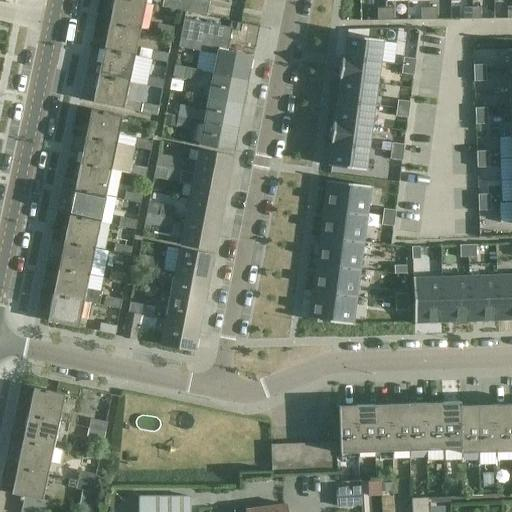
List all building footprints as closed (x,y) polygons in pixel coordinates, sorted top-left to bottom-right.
[(143,5),(118,0),(113,0),(108,26),(138,32),(143,5)] [(162,0),(161,7),(206,17),(209,2),(200,0),(179,0),(179,2),(178,1),(171,0),(162,0)] [(472,7),(464,7),(464,20),(472,20),(472,7)] [(480,7),(472,7),(472,20),(480,20),(480,7)] [(393,8),(385,9),(386,21),(394,21),(393,8)] [(429,8),(421,8),(421,20),(429,20),(429,8)] [(437,8),(429,8),(429,20),(437,20),(437,8)] [(385,9),(377,9),(377,21),(386,21),(385,9)] [(226,77),(247,81),(252,57),(227,52),(231,28),(185,19),(179,47),(215,55),(212,70),(219,72),(218,79),(225,80),(226,77)] [(157,25),(156,33),(172,37),(174,28),(157,25)] [(138,32),(108,26),(103,53),(132,58),(138,32)] [(343,57),(343,58),(380,63),(382,42),(384,42),(384,40),(345,35),(344,37),(346,37),(343,57)] [(153,51),(151,60),(167,63),(169,54),(153,51)] [(132,58),(103,53),(97,79),(127,85),(132,58)] [(342,57),(339,80),(340,80),(340,79),(377,84),(380,63),(343,58),(343,57),(342,57)] [(403,58),(402,66),(415,67),(416,59),(403,58)] [(201,71),(175,65),(173,78),(199,83),(201,71)] [(485,65),(473,65),(473,74),(486,73),(485,65)] [(402,66),(401,74),(413,75),(415,67),(402,66)] [(219,72),(212,70),(207,97),(243,104),(247,81),(226,77),(225,80),(218,79),(219,72)] [(486,73),(473,74),(474,82),(486,81),(486,73)] [(148,78),(146,86),(162,89),(164,81),(148,78)] [(127,85),(97,79),(92,103),(122,109),(127,85)] [(340,80),(337,101),(374,105),(377,84),(340,79),(340,80)] [(243,104),(207,97),(205,111),(180,105),(178,116),(192,119),(203,122),(202,125),(209,126),(210,118),(217,120),(217,123),(238,127),(243,104)] [(398,100),(397,109),(409,110),(410,102),(398,100)] [(335,121),(335,122),(371,127),(374,105),(337,101),(335,121)] [(157,116),(158,108),(142,104),(141,113),(157,116)] [(487,108),(475,108),(475,117),(487,116),(487,108)] [(397,109),(396,117),(408,118),(409,110),(397,109)] [(122,116),(91,110),(85,138),(116,145),(151,151),(152,142),(118,134),(122,116)] [(192,119),(178,116),(175,127),(189,131),(192,119)] [(487,116),(475,117),(475,125),(488,124),(487,116)] [(217,120),(210,118),(209,126),(202,125),(198,145),(233,152),(238,127),(217,123),(217,120)] [(333,121),(330,144),(332,145),(332,144),(368,148),(371,127),(335,122),(335,121),(333,121)] [(116,145),(85,138),(80,165),(111,171),(116,145)] [(392,143),(391,151),(403,153),(404,145),(392,143)] [(328,164),(327,166),(367,171),(367,169),(366,169),(368,148),(332,144),(332,145),(329,164),(328,164)] [(213,152),(197,149),(193,170),(200,171),(199,178),(206,180),(207,176),(228,180),(232,156),(213,152)] [(391,151),(390,159),(402,161),(403,153),(391,151)] [(488,151),(476,152),(476,160),(489,159),(488,151)] [(184,160),(158,156),(156,167),(181,172),(184,160)] [(489,159),(476,160),(477,168),(489,168),(489,159)] [(111,171),(80,165),(74,190),(105,197),(111,171)] [(131,166),(129,174),(145,178),(147,168),(131,166)] [(181,172),(156,167),(153,178),(179,183),(181,172)] [(200,171),(193,170),(188,195),(223,202),(228,180),(207,176),(206,180),(199,178),(200,171)] [(327,182),(323,209),(367,215),(371,188),(372,189),(372,187),(326,181),(325,182),(327,182)] [(105,197),(74,190),(69,217),(100,223),(105,197)] [(125,192),(124,201),(141,204),(142,195),(125,192)] [(490,194),(478,195),(478,203),(490,203),(490,194)] [(223,202),(188,195),(183,224),(190,225),(191,218),(198,220),(197,223),(219,227),(223,202)] [(490,203),(478,203),(478,211),(491,211),(490,203)] [(161,205),(159,216),(173,218),(175,209),(161,205)] [(323,209),(319,236),(364,242),(367,215),(323,209)] [(383,209),(382,217),(394,219),(396,211),(383,209)] [(159,216),(146,214),(144,225),(171,230),(173,218),(159,216)] [(100,223),(69,217),(63,243),(94,249),(100,223)] [(382,217),(381,225),(393,227),(394,219),(382,217)] [(121,218),(120,227),(135,230),(137,221),(121,218)] [(198,220),(191,218),(190,225),(183,224),(179,245),(214,252),(219,227),(197,223),(198,220)] [(319,236),(316,264),(360,270),(364,242),(319,236)] [(94,249),(63,243),(58,269),(89,275),(94,249)] [(115,244),(114,253),(130,256),(132,248),(115,244)] [(468,245),(459,246),(460,258),(468,257),(468,245)] [(476,245),(468,245),(468,257),(476,257),(476,245)] [(420,247),(411,247),(412,259),(420,259),(420,247)] [(213,256),(179,249),(175,269),(181,270),(179,278),(186,280),(187,275),(208,279),(213,256)] [(165,260),(152,258),(150,268),(163,271),(165,260)] [(316,264),(312,291),(356,297),(360,270),(316,264)] [(406,265),(394,266),(394,274),(406,274),(406,265)] [(163,271),(150,268),(147,280),(160,283),(163,271)] [(89,275),(58,269),(53,295),(84,301),(120,309),(122,301),(106,297),(105,299),(101,298),(102,292),(86,289),(89,275)] [(181,270),(175,269),(170,296),(204,302),(208,279),(187,275),(186,280),(179,278),(181,270)] [(110,271),(109,280),(125,283),(127,274),(110,271)] [(511,275),(496,276),(498,320),(511,319),(511,275)] [(496,276),(469,277),(470,321),(498,320),(496,276)] [(414,277),(413,277),(414,325),(416,325),(416,323),(443,322),(441,278),(414,279),(414,277)] [(469,277),(441,278),(443,322),(470,321),(469,277)] [(307,318),(307,319),(316,321),(316,322),(320,322),(321,321),(354,326),(354,324),(353,324),(356,297),(312,291),(309,318),(307,318)] [(407,294),(395,294),(395,302),(407,302),(407,294)] [(84,301),(53,295),(47,322),(78,328),(84,301)] [(170,296),(165,320),(164,324),(170,325),(172,318),(179,319),(178,323),(199,327),(204,302),(170,296)] [(407,302),(395,302),(395,310),(408,310),(407,302)] [(142,305),(130,303),(128,313),(140,315),(142,305)] [(128,313),(126,313),(122,337),(136,339),(136,338),(140,315),(128,313)] [(179,319),(172,318),(170,325),(164,324),(165,320),(158,319),(155,331),(162,332),(160,344),(195,351),(199,327),(178,323),(179,319)] [(100,323),(99,332),(116,335),(117,327),(100,323)] [(33,388),(28,415),(59,421),(64,395),(33,388)] [(460,402),(442,403),(444,455),(461,454),(460,406),(460,402)] [(427,456),(425,403),(408,404),(409,456),(427,456)] [(444,455),(442,403),(425,403),(427,456),(444,455)] [(393,457),(391,404),(374,405),(375,457),(393,457)] [(409,456),(408,404),(391,404),(393,457),(409,456)] [(511,456),(511,420),(511,404),(494,405),(496,457),(511,456)] [(375,457),(374,405),(356,406),(358,458),(375,457)] [(480,458),(478,405),(460,406),(461,454),(461,458),(480,458)] [(496,457),(494,405),(478,405),(480,458),(496,457)] [(358,458),(356,406),(338,406),(340,458),(358,458)] [(59,421),(28,415),(23,440),(53,447),(59,421)] [(91,419),(89,428),(106,432),(107,423),(91,419)] [(106,432),(89,428),(87,436),(104,440),(106,432)] [(53,447),(23,440),(17,467),(47,473),(53,447)] [(323,472),(322,443),(309,444),(310,472),(323,472)] [(336,471),(335,443),(322,443),(323,472),(336,471)] [(298,472),(297,444),(284,445),(285,473),(298,472)] [(310,472),(309,444),(297,444),(298,472),(310,472)] [(285,473),(284,445),(271,445),(272,465),(272,473),(285,473)] [(47,473),(17,467),(11,494),(24,497),(20,511),(45,511),(48,501),(42,500),(47,473)] [(96,475),(80,472),(78,480),(94,484),(96,475)] [(94,484),(78,480),(76,489),(92,492),(94,484)] [(381,482),(368,482),(368,495),(381,495),(381,492),(381,484),(381,482)] [(393,483),(381,484),(381,492),(393,492),(393,483)] [(361,505),(360,486),(336,488),(337,507),(361,505)] [(138,511),(190,511),(191,497),(139,496),(138,511)] [(411,499),(412,511),(428,511),(428,498),(411,499)]
